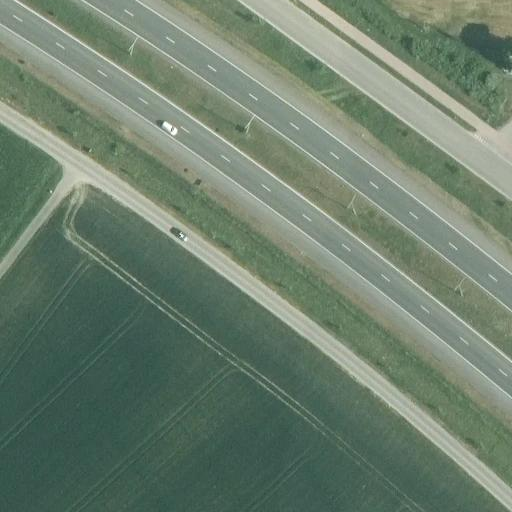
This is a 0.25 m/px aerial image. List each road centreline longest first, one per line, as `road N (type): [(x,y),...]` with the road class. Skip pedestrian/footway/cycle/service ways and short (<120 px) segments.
road 1 (trunk): [(0,4),(266,183),(511,377)]
road 2 (unclassified): [(79,164),(362,372),(511,501)]
road 3 (trunk): [(511,291),(292,123),(111,0)]
road 4 (tertiary): [(261,0),(488,165)]
road 5 (unclassified): [(0,276),(79,164)]
